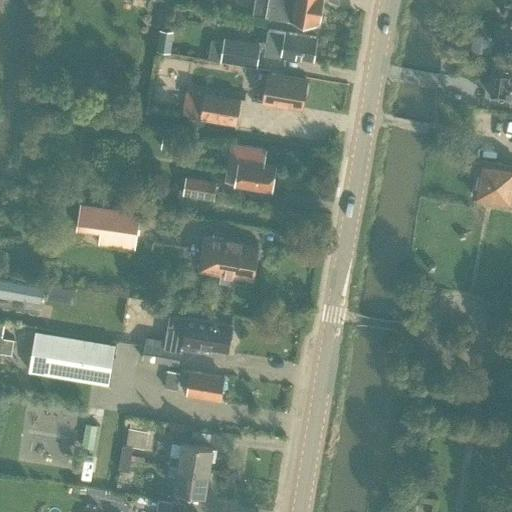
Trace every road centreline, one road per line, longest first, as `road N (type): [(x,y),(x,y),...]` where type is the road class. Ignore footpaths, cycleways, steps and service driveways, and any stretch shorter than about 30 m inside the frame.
road 1 (tertiary): [(299,511),(385,0)]
road 2 (residential): [(485,341),(458,362),(439,356),(429,340),(436,313),(453,305),(471,309)]
